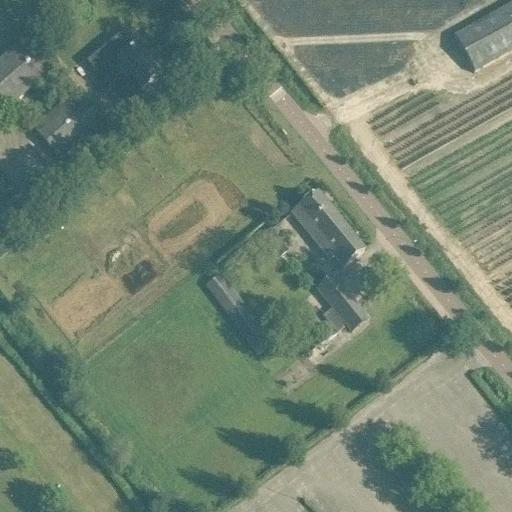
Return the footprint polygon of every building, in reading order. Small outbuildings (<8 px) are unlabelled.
[(511,6),(454,39),(474,74),(511,53),(511,6)] [(123,33),(87,64),(123,107),(136,96),(133,92),(138,87),(141,91),(163,73),(152,60),(149,62),(137,48),(137,49),(123,33)] [(0,114),(44,78),(59,65),(33,35),(0,62),(0,114)] [(32,130),(58,161),(106,121),(80,90),(32,130)] [(343,269),(349,264),(364,251),(317,194),(296,212),(320,241),(316,244),(330,261),(334,258),(343,269)] [(323,302),(344,327),(361,312),(341,287),(323,302)] [(254,357),(256,356),(271,345),(246,313),(230,326),(254,357)]
